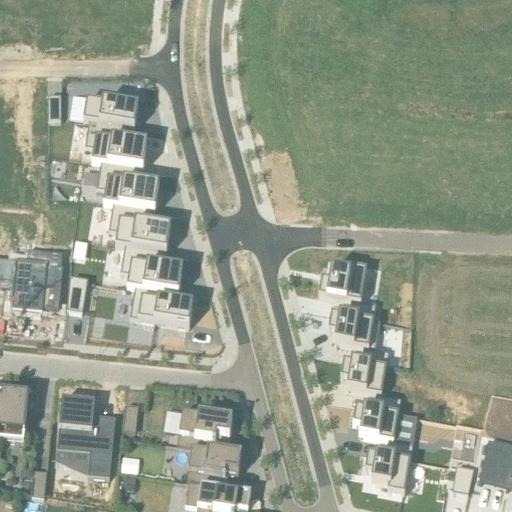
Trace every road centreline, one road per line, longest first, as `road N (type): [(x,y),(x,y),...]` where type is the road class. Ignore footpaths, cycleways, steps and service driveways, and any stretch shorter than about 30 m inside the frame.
road 1 (residential): [(330,510),(260,244)]
road 2 (residential): [(0,362),(254,381)]
road 3 (residential): [(260,244),(511,247)]
road 4 (residential): [(177,0),(173,70),(212,236)]
road 5 (residential): [(255,225),(213,92),(216,0)]
road 6 (residential): [(212,236),(254,381)]
road 7 (residential): [(145,68),(0,69)]
road 8 (residential): [(254,381),(287,511)]
